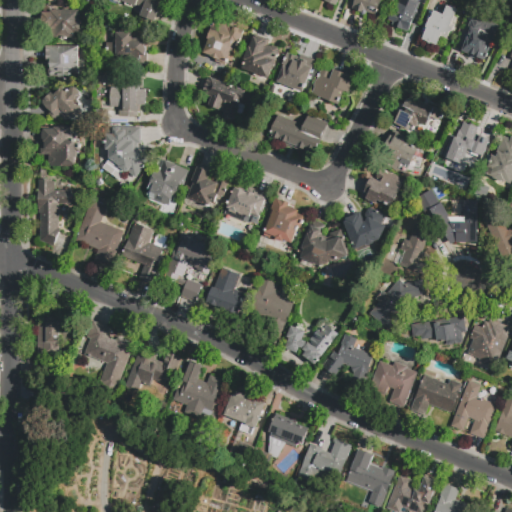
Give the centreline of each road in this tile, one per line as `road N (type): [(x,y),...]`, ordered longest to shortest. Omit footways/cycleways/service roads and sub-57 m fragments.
road 1 (residential): [(0,264),(511,477)]
road 2 (residential): [(14,0),(12,511)]
road 3 (residential): [(390,59),(329,187),(177,128),(174,63),(189,0)]
road 4 (residential): [(236,0),(511,105)]
road 5 (track): [(14,388),(98,425),(106,447),(103,511)]
